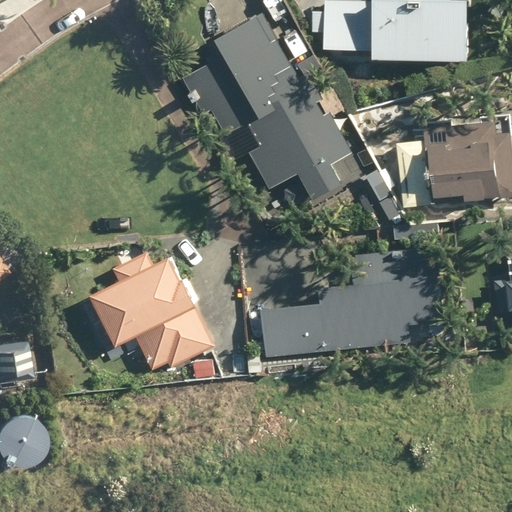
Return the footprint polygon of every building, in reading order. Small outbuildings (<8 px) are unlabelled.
[(372,54),(467,55),(467,0),(324,0),(324,45),(372,46),(372,54)] [(493,11),(502,16),(508,6),(499,1),(493,11)] [(250,149),(270,185),(299,170),(313,195),(341,179),(331,161),(353,149),(310,71),(302,75),(264,6),(217,33),(222,42),(205,52),(209,60),(182,75),(203,111),(211,107),(226,132),(249,119),(262,142),(250,149)] [(397,139),(404,203),(432,200),(431,191),(464,187),(465,195),(500,191),(500,193),(511,191),(511,134),(511,127),(496,129),(494,112),(424,121),(427,135),(397,139)] [(370,183),(380,200),(389,195),(379,178),(370,183)] [(380,200),(390,217),(399,212),(389,195),(380,200)] [(117,277),(92,289),(116,340),(135,331),(151,366),(168,359),(171,364),(217,343),(198,302),(197,303),(183,273),(180,274),(170,251),(152,259),(148,250),(113,266),(117,277)] [(0,275),(8,269),(0,258),(0,275)] [(448,313),(443,267),(323,280),(325,296),(264,303),(269,352),(414,336),(412,317),(448,313)] [(511,273),(507,274),(508,277),(496,278),(498,310),(510,310),(509,304),(511,303),(511,273)] [(230,327),(230,348),(247,348),(247,327),(230,327)] [(0,342),(0,381),(32,377),(26,339),(0,342)] [(39,456),(47,451),(52,444),(55,435),(55,426),(52,418),(46,411),(38,406),(29,404),(20,405),(12,409),(5,415),(1,423),(0,432),(2,441),(6,449),(13,455),(22,458),(31,459),(39,456)]
